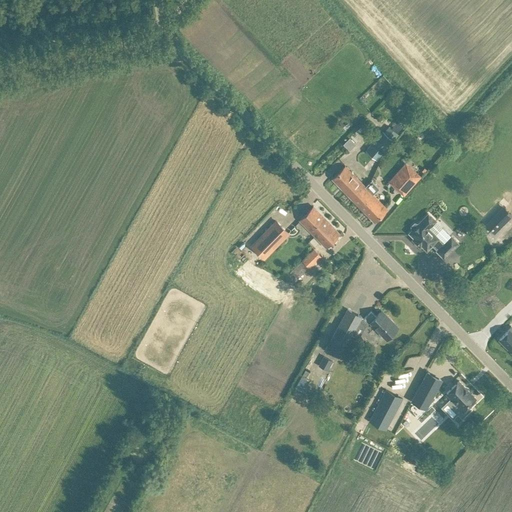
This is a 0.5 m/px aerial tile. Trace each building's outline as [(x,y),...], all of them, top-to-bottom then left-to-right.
[(376,159),(393,139),(382,130),(365,150),(376,159)] [(350,138),(343,144),(350,150),(356,144),(350,138)] [(404,195),(420,176),(405,162),(388,181),(404,195)] [(365,186),(345,165),(332,178),(346,193),(354,185),(360,191),(365,186)] [(387,208),(371,193),(377,187),(371,180),(365,186),(360,191),(354,185),(346,193),(374,221),(387,208)] [(315,236),(329,222),(313,206),(299,220),(315,236)] [(416,223),(414,222),(411,226),(412,228),(413,229),(409,232),(427,250),(432,244),(437,250),(444,257),(458,243),(451,236),(444,243),(428,227),(435,220),(428,213),(417,224),(416,223)] [(496,217),(486,226),(494,233),(503,224),(496,217)] [(278,242),(288,232),(276,221),(252,246),(263,257),(269,252),(265,248),(274,238),(278,242)] [(329,222),(315,236),(325,247),(339,233),(329,222)] [(303,259),(310,266),(321,255),(314,248),(303,259)] [(295,266),(290,271),(295,276),(297,278),(302,273),(295,266)] [(290,271),(286,276),(290,281),(295,276),(290,271)] [(341,343),(346,345),(362,316),(348,309),(332,337),(328,343),(338,349),(341,343)] [(363,319),(368,324),(370,321),(386,337),(397,327),(391,320),(389,322),(380,312),(376,316),(371,311),(363,319)] [(511,326),(499,338),(511,351),(511,326)] [(319,365),(325,369),(330,359),(324,356),(319,365)] [(427,372),(412,400),(426,407),(441,379),(427,372)] [(459,380),(446,392),(452,398),(447,402),(458,413),(462,417),(461,418),(462,418),(472,408),(471,408),(471,409),(467,405),(475,397),(459,380)] [(385,429),(403,397),(387,388),(369,420),(385,429)]
